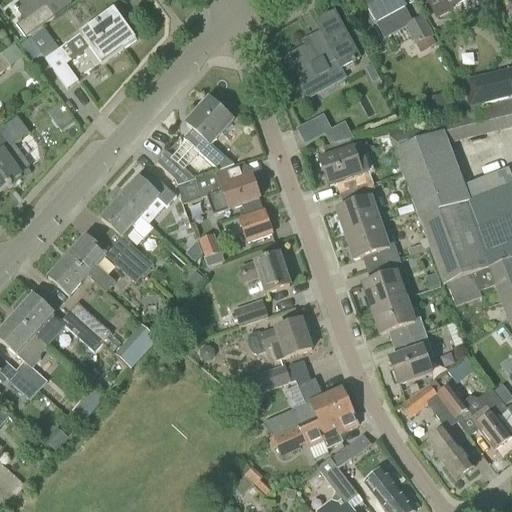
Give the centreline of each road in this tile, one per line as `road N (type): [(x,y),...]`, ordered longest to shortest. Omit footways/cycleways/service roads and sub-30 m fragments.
road 1 (residential): [(445,511),(360,379),(230,16)]
road 2 (residential): [(0,273),(230,16)]
